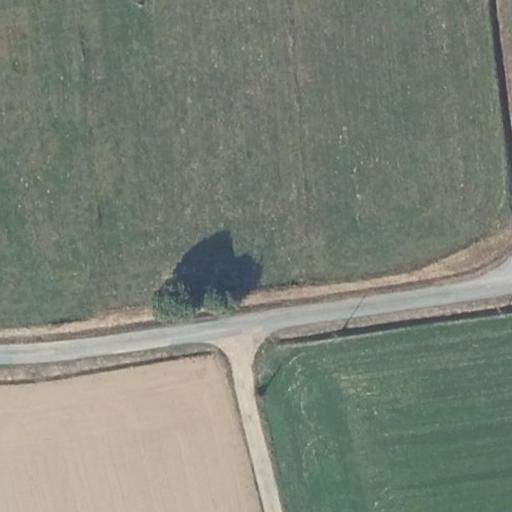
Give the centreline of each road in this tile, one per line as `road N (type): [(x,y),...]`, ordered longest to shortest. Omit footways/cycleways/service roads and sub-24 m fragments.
road 1 (unclassified): [(511,279),(0,356)]
road 2 (track): [(273,511),(227,325)]
